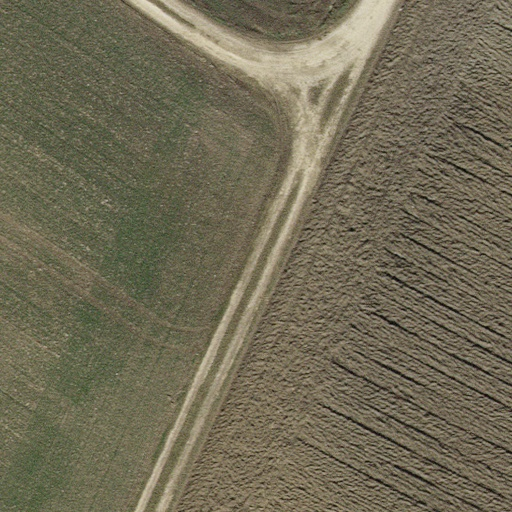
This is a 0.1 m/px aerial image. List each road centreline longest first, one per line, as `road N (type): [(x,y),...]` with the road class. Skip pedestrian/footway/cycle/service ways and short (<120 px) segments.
road 1 (track): [(153,511),(382,0)]
road 2 (track): [(160,0),(329,105)]
